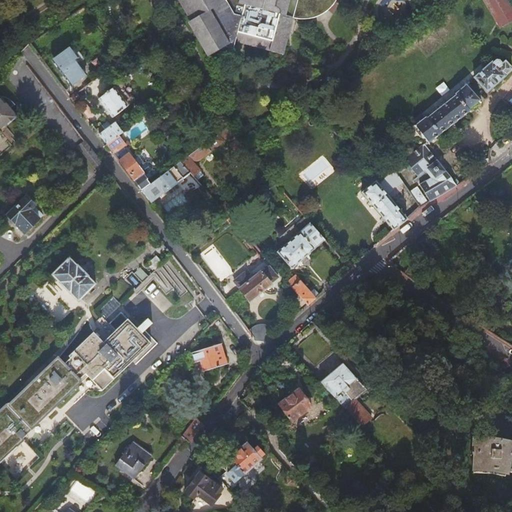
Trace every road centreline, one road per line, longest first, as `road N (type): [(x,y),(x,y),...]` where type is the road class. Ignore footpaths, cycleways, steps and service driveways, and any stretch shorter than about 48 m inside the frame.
road 1 (residential): [(255,358),(23,50)]
road 2 (residential): [(139,511),(255,358)]
road 3 (residential): [(367,261),(511,155)]
road 4 (residential): [(511,358),(367,261)]
road 5 (residential): [(255,358),(367,261)]
